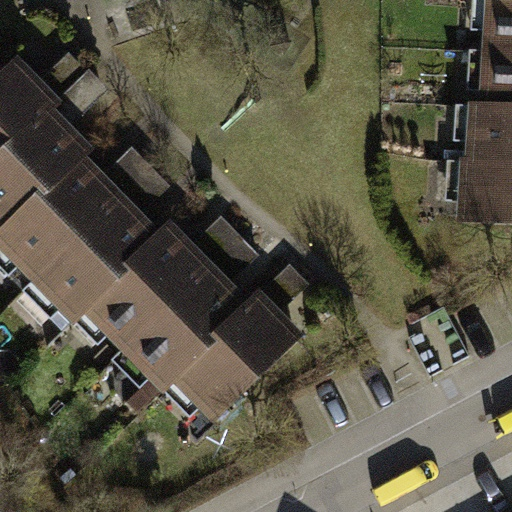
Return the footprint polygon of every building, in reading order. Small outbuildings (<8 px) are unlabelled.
[(511,0),(486,0),(484,41),(511,43),(511,0)] [(511,43),(484,41),(481,104),(511,107),(511,43)] [(16,54),(0,69),(0,150),(86,66),(69,50),(41,78),(16,54)] [(86,66),(0,150),(0,230),(39,192),(45,198),(87,156),(99,144),(77,120),(110,89),(86,66)] [(511,107),(481,104),(467,103),(463,167),(511,168),(511,107)] [(39,192),(0,230),(0,250),(32,282),(153,166),(133,148),(105,175),(87,156),(45,198),(39,192)] [(153,166),(32,282),(78,322),(85,315),(125,265),(161,231),(144,214),(172,186),(153,166)] [(511,168),(463,167),(458,225),(511,227),(511,168)] [(125,265),(85,315),(121,352),(240,233),(221,216),(194,243),(172,220),(161,231),(125,265)] [(240,233),(121,352),(164,396),(175,385),(219,342),(209,334),(247,297),(233,282),(261,254),(240,233)] [(219,342),(175,385),(217,427),(308,333),(284,311),(313,284),(292,263),(263,291),(258,286),(247,297),(209,334),(219,342)]
